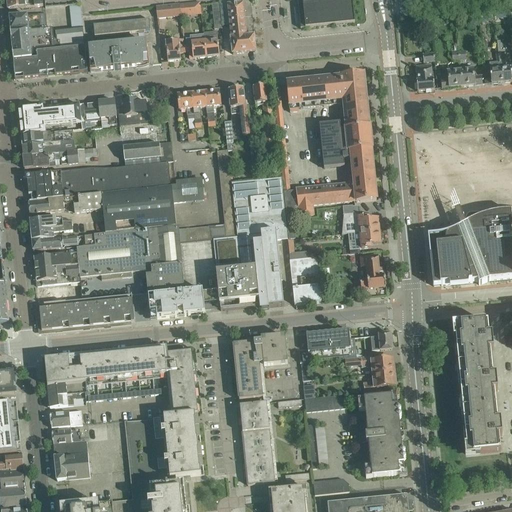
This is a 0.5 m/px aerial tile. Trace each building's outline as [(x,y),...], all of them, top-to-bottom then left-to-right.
[(43,7),(42,0),(7,0),(8,10),(43,7)] [(227,0),(219,1),(219,4),(220,4),(222,27),(230,26),(227,0)] [(233,55),(248,53),(249,53),(248,48),(255,47),(249,0),(228,0),(227,0),(230,26),(232,39),(231,39),(233,55)] [(297,0),(300,29),(355,24),(352,0),(297,0)] [(199,3),(180,5),(181,15),(190,14),(190,8),(200,7),(199,3)] [(219,4),(212,4),(214,30),(222,29),(222,27),(220,4),(219,4)] [(181,15),(180,5),(156,8),(157,18),(181,15)] [(83,26),(82,6),(71,6),(71,27),(83,26)] [(492,10),(479,11),(480,19),(492,18),(492,10)] [(13,55),(35,52),(35,51),(55,49),(53,28),(42,29),(41,15),(9,17),(11,32),(10,32),(13,55)] [(149,20),(94,26),(95,37),(151,32),(149,20)] [(83,27),(55,30),(57,41),(60,41),(60,50),(85,47),(83,27)] [(204,34),(204,42),(206,58),(219,57),(217,32),(204,34)] [(185,53),(184,47),(183,40),(166,42),(168,62),(181,61),(180,54),(185,53)] [(206,58),(204,42),(192,43),(192,46),(186,47),(187,53),(188,53),(189,60),(206,58)] [(88,49),(91,73),(114,70),(114,71),(121,70),(148,67),(146,44),(121,46),(88,49)] [(36,58),(35,52),(13,55),(15,81),(64,76),(64,74),(87,72),(87,73),(88,73),(85,48),(37,53),(37,58),(36,58)] [(153,65),(162,65),(161,49),(153,49),(153,65)] [(423,64),(433,63),(435,63),(434,55),(423,56),(423,64)] [(501,56),(501,63),(502,70),(503,83),(511,83),(510,69),(509,62),(510,62),(509,55),(501,56)] [(435,90),(434,80),(432,81),(430,67),(417,68),(418,82),(416,82),(417,92),(435,90)] [(473,68),(460,69),(462,88),(482,86),(481,77),(474,78),(473,68)] [(462,88),(460,69),(447,71),(448,81),(441,82),(442,90),(462,88)] [(503,83),(502,70),(490,71),(491,85),(503,83)] [(366,202),(376,201),(371,150),(372,150),(369,128),(363,75),(341,77),(341,79),(287,85),(288,91),(290,114),(300,112),(300,110),(344,105),(347,130),(346,131),(341,132),(340,125),(319,127),(324,170),(344,168),(344,161),(352,160),(354,185),(297,191),(297,192),(284,193),(285,208),(287,220),(313,217),(313,208),(312,207),(356,202),(356,203),(366,202)] [(266,87),(253,88),(255,105),(263,104),(264,119),(270,118),(271,127),(273,127),(270,96),(267,96),(266,87)] [(243,89),(229,90),(230,102),(228,102),(229,107),(230,107),(231,115),(240,114),(242,135),(251,134),(248,107),(245,107),(243,89)] [(205,93),(206,109),(208,128),(215,128),(213,108),(220,107),(219,92),(205,93)] [(206,109),(205,93),(192,94),(195,129),(197,141),(203,140),(202,130),(200,109),(206,109)] [(195,129),(192,94),(178,96),(180,111),(187,110),(189,130),(195,129)] [(123,101),(123,106),(124,117),(144,115),(143,105),(137,106),(136,100),(123,101)] [(117,126),(115,112),(114,102),(83,105),(85,123),(101,122),(101,119),(108,118),(109,126),(117,126)] [(23,111),(19,112),(21,137),(46,135),(45,128),(81,124),(79,105),(67,107),(42,109),(42,110),(37,111),(37,110),(23,111)] [(231,121),(224,122),(226,143),(227,143),(232,143),(233,142),(231,121)] [(276,159),(273,127),(271,127),(261,128),(265,161),(272,160),(276,159)] [(74,142),(73,133),(46,135),(21,137),(22,147),(42,145),(60,143),(74,142)] [(42,145),(22,147),(23,158),(53,155),(54,155),(61,153),(67,153),(75,152),(74,142),(60,143),(42,145)] [(171,144),(123,148),(124,161),(161,158),(161,164),(173,163),(171,144)] [(96,150),(84,151),(85,158),(97,157),(96,150)] [(75,152),(67,153),(68,165),(85,164),(85,158),(84,151),(75,152)] [(236,238),(227,151),(217,153),(225,226),(226,239),(236,238)] [(53,155),(23,158),(25,170),(56,167),(54,155),(53,155)] [(173,204),(171,188),(168,164),(137,167),(138,181),(124,183),(123,168),(111,170),(91,170),(25,177),(26,182),(30,182),(32,202),(29,202),(30,203),(28,203),(30,216),(64,212),(64,205),(69,205),(69,203),(71,203),(72,208),(74,208),(75,214),(103,211),(105,234),(176,226),(174,208),(173,204)] [(226,239),(179,244),(182,273),(145,277),(146,277),(148,294),(158,293),(158,297),(148,298),(150,314),(156,314),(157,320),(178,318),(177,311),(183,311),(184,317),(205,315),(205,311),(210,311),(208,288),(213,287),(215,304),(220,304),(221,312),(259,307),(268,306),(268,308),(284,307),(277,242),(281,242),(280,233),(287,232),(282,179),(232,185),(238,238),(236,238),(226,239)] [(171,188),(173,204),(204,201),(201,180),(176,183),(177,187),(171,188)] [(511,212),(509,212),(502,213),(496,213),(488,215),(481,215),(473,214),(471,214),(469,215),(468,216),(467,216),(467,217),(466,218),(466,219),(466,220),(466,221),(466,222),(466,223),(467,224),(466,225),(465,224),(464,224),(463,223),(462,223),(461,223),(460,224),(459,225),(459,226),(459,227),(459,228),(459,229),(458,229),(457,229),(454,231),(451,232),(448,233),(445,234),(443,235),(441,235),(437,236),(428,237),(433,287),(434,287),(434,286),(441,285),(441,286),(449,286),(450,289),(468,287),(469,284),(478,283),(479,286),(490,281),(511,279),(511,212)] [(355,214),(343,215),(343,216),(345,216),(343,235),(342,235),(360,234),(379,232),(378,219),(368,220),(367,217),(356,218),(355,214)] [(63,223),(72,224),(72,221),(52,220),(30,222),(31,232),(64,229),(63,223)] [(73,233),(72,224),(63,223),(64,229),(31,232),(32,242),(64,239),(64,234),(73,233)] [(225,226),(178,232),(179,244),(226,239),(225,226)] [(95,246),(87,247),(77,248),(77,254),(79,266),(80,279),(101,277),(101,281),(132,278),(131,274),(141,273),(142,274),(145,277),(182,273),(179,244),(178,232),(177,227),(94,236),(95,246)] [(379,232),(360,234),(361,242),(349,243),(350,251),(371,249),(370,246),(380,245),(379,232)] [(95,246),(94,236),(86,236),(87,247),(95,246)] [(76,237),(64,239),(32,242),(33,252),(61,250),(60,244),(63,243),(63,247),(77,245),(76,237)] [(293,242),(288,243),(289,255),(290,261),(311,259),(311,253),(294,255),(293,242)] [(79,266),(77,254),(64,255),(65,262),(55,263),(54,256),(34,259),(35,271),(79,266)] [(360,279),(360,281),(361,290),(386,288),(384,277),(383,277),(382,270),(379,270),(377,257),(360,258),(361,268),(367,268),(368,278),(360,279)] [(290,261),(294,306),(321,304),(317,259),(311,259),(290,261)] [(79,266),(35,271),(37,288),(70,284),(80,283),(80,279),(79,266)] [(37,288),(39,305),(44,305),(72,302),(70,284),(37,288)] [(134,323),(132,296),(72,302),(44,305),(44,309),(39,310),(42,332),(125,324),(124,322),(131,321),(131,323),(134,323)] [(0,324),(8,324),(7,312),(0,312),(0,324)] [(454,327),(458,368),(492,364),(490,351),(493,351),(492,336),(489,337),(488,323),(454,327)] [(303,364),(301,364),(301,365),(314,363),(344,360),(350,360),(352,360),(357,359),(355,340),(350,340),(349,335),(350,335),(349,335),(349,331),(348,331),(307,335),(306,335),(307,345),(307,346),(308,349),(307,349),(308,349),(308,351),(307,351),(308,351),(308,353),(302,353),(303,364)] [(379,337),(370,338),(372,352),(380,351),(380,352),(382,352),(392,351),(390,335),(379,336),(379,337)] [(285,338),(272,339),(266,339),(261,340),(261,344),(258,344),(257,343),(233,346),(239,401),(263,399),(260,365),(263,365),(264,368),(288,365),(285,338)] [(104,356),(45,362),(47,388),(85,384),(85,385),(86,385),(166,377),(168,393),(171,392),(174,417),(194,415),(195,415),(195,414),(197,414),(197,415),(198,415),(194,381),(194,379),(194,373),(193,369),(193,365),(192,356),(191,353),(182,354),(181,350),(181,348),(179,348),(168,349),(168,350),(169,350),(170,352),(159,353),(158,351),(160,351),(160,350),(140,352),(140,353),(141,353),(142,354),(131,356),(131,354),(132,354),(132,353),(112,355),(112,356),(114,356),(114,357),(103,358),(103,357),(104,356)] [(352,360),(350,360),(344,360),(345,368),(362,367),(362,369),(372,368),(373,376),(394,374),(393,360),(372,362),(372,358),(357,359),(352,360)] [(492,364),(458,368),(463,410),(496,407),(495,392),(498,392),(496,377),(493,377),(492,364)] [(0,395),(15,394),(13,373),(0,374),(0,395)] [(394,374),(373,376),(374,383),(370,384),(371,388),(364,388),(364,394),(375,393),(375,389),(396,387),(394,374)] [(85,384),(47,388),(49,399),(85,395),(87,395),(85,385),(85,384)] [(305,401),(316,400),(314,386),(303,388),(305,401)] [(85,395),(49,399),(50,410),(74,407),(73,401),(85,400),(85,395)] [(345,396),(316,400),(305,401),(306,414),(347,410),(345,396)] [(392,397),(358,401),(359,412),(365,411),(368,435),(361,436),(362,444),(368,443),(371,467),(365,468),(366,479),(399,476),(404,472),(403,462),(406,459),(403,457),(403,456),(405,454),(402,451),(401,441),(398,438),(392,439),(392,435),(397,434),(400,431),(399,420),(401,418),(399,415),(401,412),(398,410),(397,400),(392,397)] [(302,407),(301,401),(278,403),(278,410),(302,407)] [(275,484),(267,404),(240,407),(248,487),(275,484)] [(16,405),(0,406),(0,455),(4,455),(11,454),(21,453),(20,438),(17,412),(16,405)] [(496,407),(463,410),(467,456),(501,452),(499,437),(502,437),(501,422),(498,422),(496,407)] [(52,430),(83,427),(81,412),(50,416),(52,430)] [(98,504),(60,508),(60,511),(189,511),(187,483),(184,483),(183,478),(204,476),(199,424),(198,422),(198,423),(196,423),(195,422),(194,422),(194,415),(174,417),(164,418),(164,419),(124,423),(132,500),(98,504)] [(80,443),(79,431),(71,432),(52,433),(53,446),(80,443)] [(327,436),(318,436),(319,450),(327,450),(327,436)] [(87,442),(80,443),(53,446),(55,459),(88,456),(87,442)] [(14,472),(23,471),(21,455),(5,457),(5,463),(0,463),(0,472),(14,471),(14,472)] [(88,456),(55,459),(57,482),(90,479),(88,456)] [(23,471),(14,472),(0,473),(0,482),(1,483),(2,491),(25,489),(23,471)] [(301,483),(310,482),(309,475),(290,477),(285,478),(286,485),(301,483)] [(315,497),(350,494),(349,485),(343,480),(314,483),(315,497)] [(307,511),(306,499),(307,499),(306,489),(273,492),(272,492),(272,494),(272,495),(272,498),(273,503),(273,511),(307,511)] [(0,493),(0,499),(7,499),(8,508),(27,507),(25,491),(0,493)] [(328,511),(408,511),(407,496),(328,504),(328,511)]
